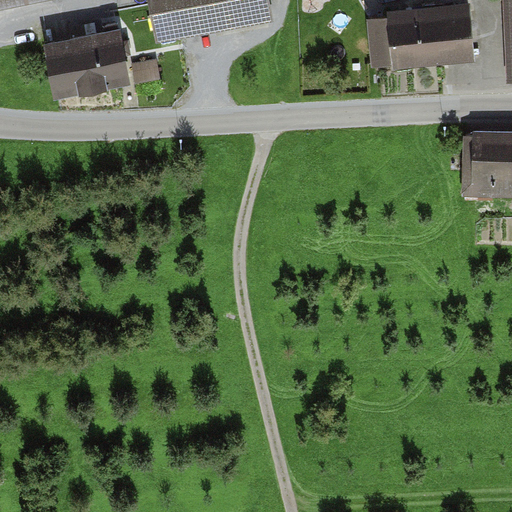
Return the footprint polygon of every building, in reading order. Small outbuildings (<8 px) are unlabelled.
[(151,0),(160,41),(270,20),(265,0),(151,0)] [(472,61),(467,7),(388,15),(388,21),(369,23),(374,67),(395,65),(395,69),(472,61)] [(48,47),(58,98),(128,84),(118,33),(48,47)] [(137,74),(163,72),(161,56),(136,58),(137,74)] [(511,132),(480,131),(476,192),(511,194),(511,132)]
